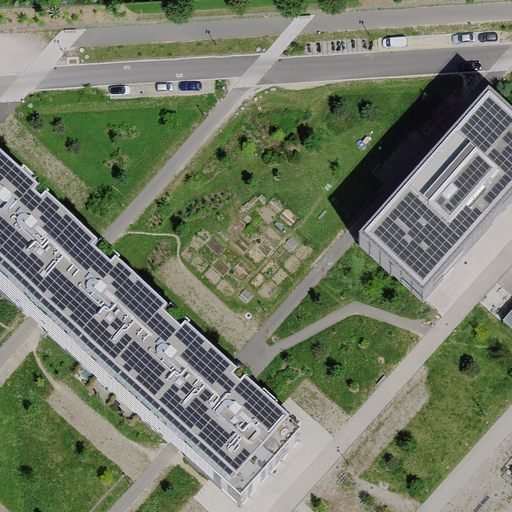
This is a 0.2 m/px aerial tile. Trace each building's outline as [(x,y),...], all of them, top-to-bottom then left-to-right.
[(511,114),(498,102),(368,246),(435,306),(511,220),(511,114)] [(0,173),(0,296),(32,325),(94,255),(0,173)] [(234,378),(94,255),(32,325),(175,448),(234,378)] [(511,314),(503,325),(511,332),(511,314)] [(246,390),(234,378),(175,448),(243,507),(303,439),(276,416),(246,390)]
